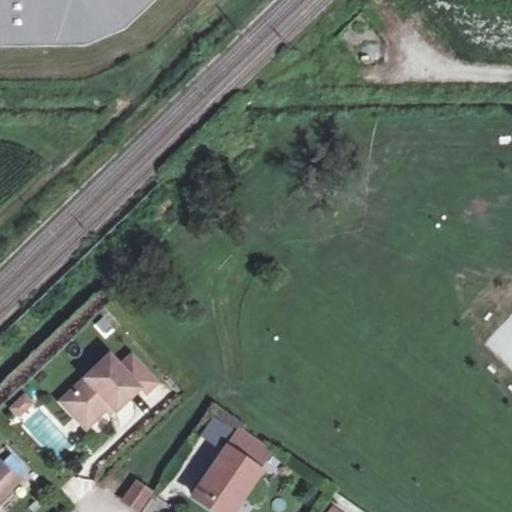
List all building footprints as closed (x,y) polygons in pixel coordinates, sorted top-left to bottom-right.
[(0,0),(0,46),(85,44),(122,35),(160,3),(163,0),(0,0)] [(62,403),(76,418),(81,413),(92,424),(106,412),(111,407),(116,412),(140,390),(130,379),(141,369),(131,359),(121,369),(110,358),(62,403)] [(141,369),(130,379),(140,390),(145,396),(156,385),(141,369)] [(25,398),(13,409),(19,416),(31,405),(25,398)] [(219,447),(234,417),(210,405),(195,434),(219,447)] [(111,407),(106,412),(110,417),(116,412),(111,407)] [(81,413),(76,418),(86,430),(92,424),(81,413)] [(254,469),(266,453),(240,435),(196,499),(214,511),(234,511),(261,474),(254,469)] [(272,457),(266,453),(254,469),(261,474),(272,457)] [(0,500),(20,482),(2,463),(0,464),(0,500)] [(139,485),(125,504),(136,511),(139,511),(152,495),(139,485)]
